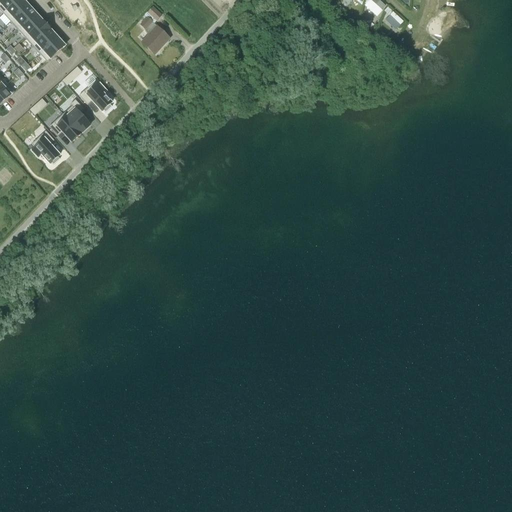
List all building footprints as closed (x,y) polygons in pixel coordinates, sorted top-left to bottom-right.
[(2,0),(0,2),(0,11),(3,15),(19,0),(2,0)] [(19,0),(3,15),(10,23),(28,7),(21,0),(19,0)] [(365,0),(364,6),(376,17),(385,8),(376,0),(365,0)] [(28,7),(10,23),(17,31),(35,15),(28,7)] [(387,8),(384,12),(389,17),(392,13),(387,8)] [(161,17),(152,9),(147,14),(156,22),(161,17)] [(353,24),(357,18),(350,13),(346,19),(353,24)] [(393,13),(390,16),(400,26),(403,23),(393,13)] [(35,15),(17,31),(25,39),(42,23),(35,15)] [(154,56),(169,40),(147,19),(140,26),(145,31),(144,31),(149,36),(141,44),(154,56)] [(42,23),(25,39),(32,47),(50,31),(50,32),(50,31),(42,22),(42,23)] [(50,31),(32,47),(39,55),(57,39),(50,32),(50,31)] [(57,39),(39,55),(47,64),(65,48),(57,39)] [(66,78),(62,82),(67,87),(71,83),(66,78)] [(88,89),(79,97),(87,106),(92,102),(102,113),(103,112),(105,114),(111,108),(110,106),(111,105),(103,95),(105,92),(96,82),(95,82),(91,78),(84,84),(88,89)] [(7,85),(0,91),(0,105),(14,93),(7,85)] [(72,107),(63,116),(80,135),(81,135),(90,127),(79,115),(83,111),(75,101),(70,106),(72,107)] [(63,116),(49,128),(57,138),(62,133),(71,144),(81,135),(80,135),(63,116)] [(45,133),(31,145),(34,149),(31,152),(38,159),(41,156),(50,166),(51,164),(53,166),(59,161),(58,159),(59,157),(49,146),(54,142),(45,133)]
